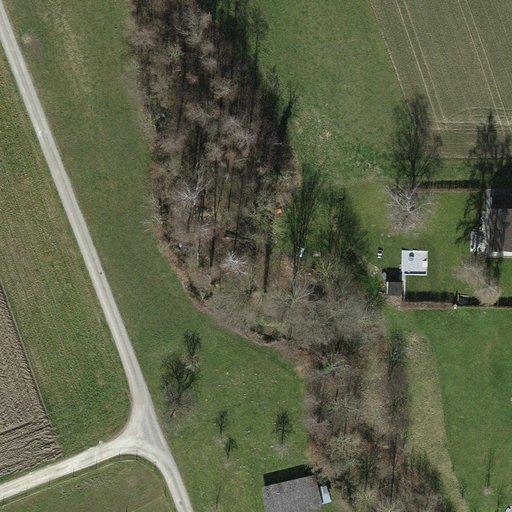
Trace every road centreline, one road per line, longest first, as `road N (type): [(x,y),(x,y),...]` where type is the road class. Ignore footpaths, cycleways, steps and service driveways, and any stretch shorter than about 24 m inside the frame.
road 1 (track): [(187,511),(0,8)]
road 2 (track): [(0,494),(158,434)]
